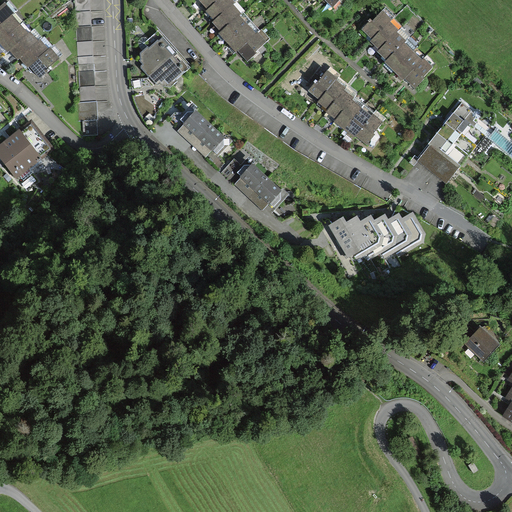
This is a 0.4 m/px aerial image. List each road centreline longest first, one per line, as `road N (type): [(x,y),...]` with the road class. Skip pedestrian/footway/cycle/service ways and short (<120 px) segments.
road 1 (residential): [(505,481),(500,461),(447,399),(326,313),(130,123)]
road 2 (residential): [(161,0),(257,98),(485,237)]
road 3 (unclassified): [(425,511),(380,437),(382,417),(394,406),(422,414),(466,499),(491,498),(505,481)]
road 4 (residential): [(130,123),(107,145),(84,147),(0,76)]
road 5 (residential): [(130,123),(118,93),(112,0)]
